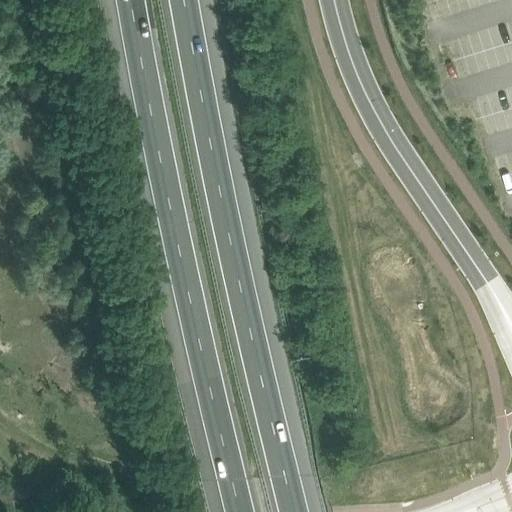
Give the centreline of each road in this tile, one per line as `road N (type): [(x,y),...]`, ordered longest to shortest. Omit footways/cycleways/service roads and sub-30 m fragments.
road 1 (motorway): [(294,511),(188,0)]
road 2 (motorway): [(136,0),(239,511)]
road 3 (secondary): [(336,0),(379,124),(502,308)]
